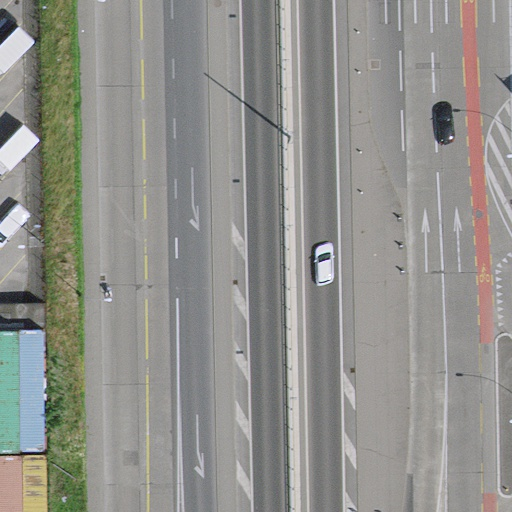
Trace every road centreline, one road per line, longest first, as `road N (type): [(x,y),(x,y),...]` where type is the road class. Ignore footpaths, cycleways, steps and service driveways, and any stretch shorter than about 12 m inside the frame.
road 1 (motorway): [(152,0),(191,300),(203,511)]
road 2 (motorway): [(255,0),(267,511)]
road 3 (motorway): [(327,511),(318,0)]
road 4 (primary): [(149,0),(148,511)]
road 5 (primary): [(462,511),(442,276)]
road 6 (motorway): [(422,511),(442,276)]
road 7 (primary): [(439,182),(433,0)]
road 8 (unclassified): [(511,292),(439,182)]
